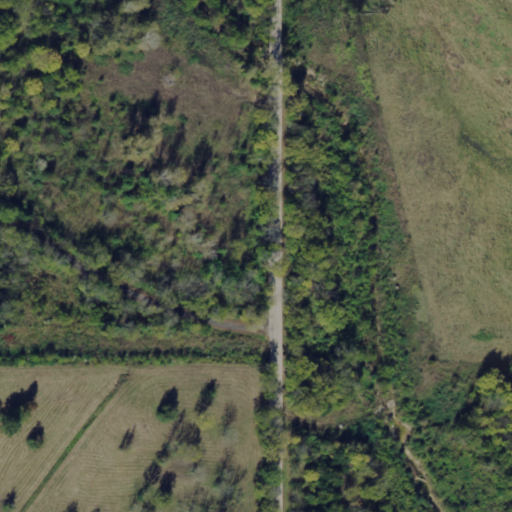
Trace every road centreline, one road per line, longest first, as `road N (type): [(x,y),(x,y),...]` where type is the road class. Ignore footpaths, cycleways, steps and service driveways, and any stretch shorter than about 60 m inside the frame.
road 1 (tertiary): [(276,511),(277,0)]
road 2 (residential): [(276,324),(179,305),(0,218)]
